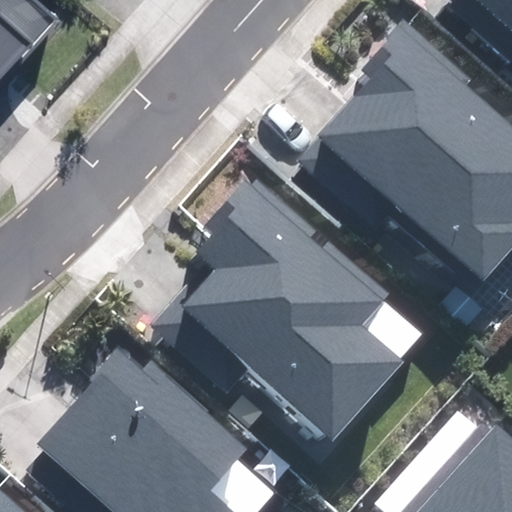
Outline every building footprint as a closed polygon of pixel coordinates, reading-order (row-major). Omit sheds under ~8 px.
[(0,0),(0,75),(52,19),(31,0),(0,0)] [(511,0),(453,0),(450,4),(511,57),(511,0)] [(469,80),(406,25),(367,69),(376,77),(323,138),(482,277),(511,243),(511,129),(463,87),(469,80)] [(214,264),(158,327),(226,388),(248,363),(334,439),(402,361),(360,324),(381,300),(248,184),(193,246),(214,264)] [(143,371),(120,350),(38,443),(117,511),(228,511),(206,492),(247,446),(151,362),(143,371)] [(511,511),(511,445),(485,421),(403,511),(511,511)] [(25,511),(0,490),(0,511),(25,511)]
